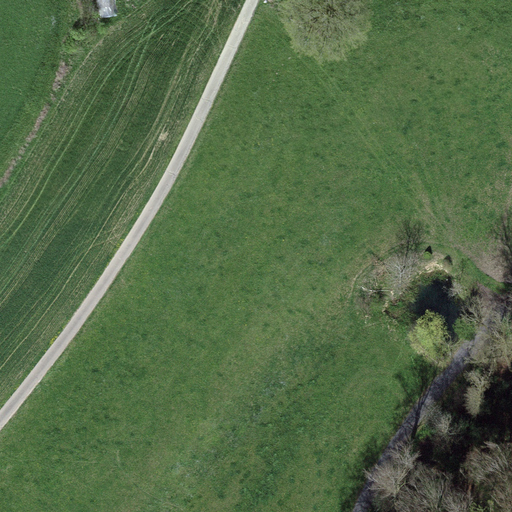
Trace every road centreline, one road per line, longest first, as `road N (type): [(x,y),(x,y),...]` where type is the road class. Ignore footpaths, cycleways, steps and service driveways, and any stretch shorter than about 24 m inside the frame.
road 1 (unclassified): [(0,428),(154,219),(256,0)]
road 2 (track): [(511,316),(450,380),(376,511)]
